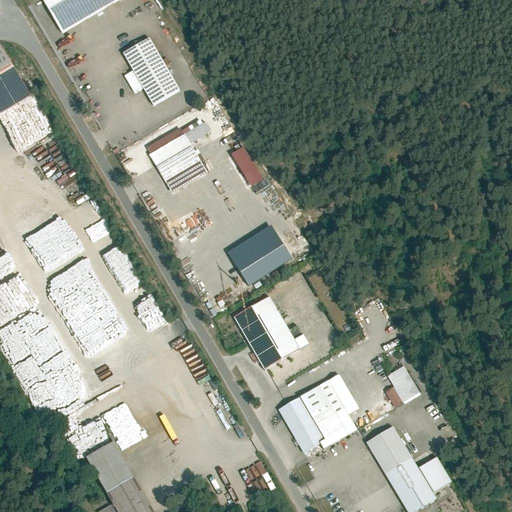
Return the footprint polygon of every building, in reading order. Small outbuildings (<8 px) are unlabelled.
[(41,0),(62,32),(115,0),(41,0)] [(148,38),(121,54),(132,71),(125,75),(135,92),(142,88),(153,107),(180,91),(148,38)] [(2,47),(0,47),(0,116),(32,98),(2,47)] [(179,128),(147,146),(173,190),(205,172),(189,143),(209,131),(204,122),(183,135),(179,128)] [(245,147),(232,155),(251,186),(263,178),(245,147)] [(110,223),(84,236),(89,246),(115,233),(110,223)] [(290,259),(271,228),(230,253),(249,284),(290,259)] [(269,299),(233,320),(264,372),(299,352),(297,348),(308,342),(296,322),(286,328),(269,299)] [(187,340),(175,345),(177,349),(189,344),(187,340)] [(405,367),(388,376),(403,404),(420,395),(405,367)] [(338,375),(277,409),(303,454),(316,447),(319,450),(354,430),(345,413),(356,407),(338,375)] [(392,428),(367,442),(408,511),(413,511),(434,500),(431,495),(450,484),(435,458),(416,469),(392,428)] [(153,511),(110,442),(85,457),(112,502),(97,511),(153,511)] [(261,454),(230,468),(233,474),(225,477),(229,484),(225,486),(231,498),(237,495),(241,504),(276,488),(261,454)] [(136,466),(138,470),(150,465),(148,461),(136,466)]
